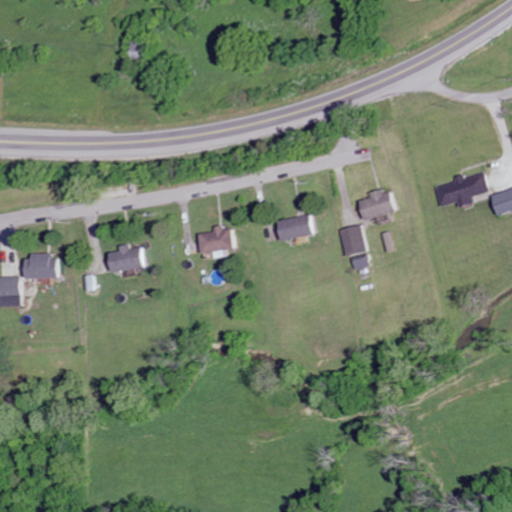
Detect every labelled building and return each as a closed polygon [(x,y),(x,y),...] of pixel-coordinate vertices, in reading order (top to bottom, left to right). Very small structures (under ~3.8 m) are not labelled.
[(460,203),(462,208),(477,204),(475,197),(492,193),(487,173),(466,179),(465,175),(456,178),(457,182),(438,187),(443,207),(460,203)] [(399,212),(393,189),(372,195),(373,199),(362,201),(367,220),(399,212)] [(502,216),(511,213),(511,190),(496,196),(502,216)] [(281,223),(286,243),(318,235),(313,215),(281,223)] [(349,258),(369,252),(362,225),(341,231),(349,258)] [(234,227),(217,230),(218,232),(202,235),(205,255),(238,249),(234,227)] [(133,250),(132,245),(122,247),(123,252),(112,254),(115,274),(148,268),(144,248),(133,250)] [(28,256),(29,280),(62,279),(61,259),(54,259),(54,255),(28,256)] [(0,278),(1,307),(23,307),(22,277),(0,278)]
